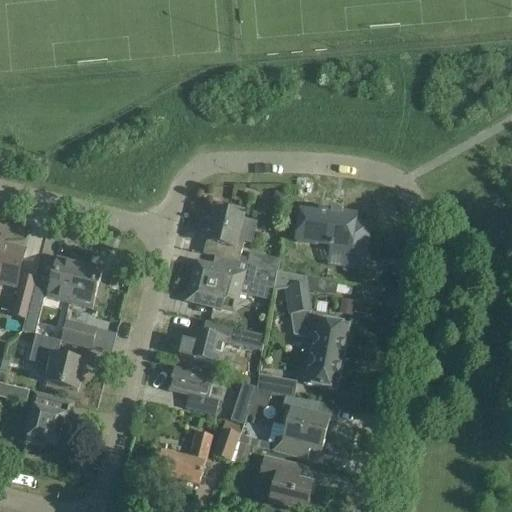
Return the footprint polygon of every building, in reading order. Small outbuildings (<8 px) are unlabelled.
[(232,263),(239,265),(244,244),(237,243),(244,215),(229,211),(228,215),(214,211),(203,256),(232,263)] [(296,240),(295,243),(314,246),(331,249),(328,266),(343,268),(363,271),(370,225),(355,223),(356,218),(319,213),(319,216),(300,214),(296,240)] [(24,252),(0,245),(0,284),(15,289),(17,279),(24,252)] [(250,254),(247,266),(257,269),(275,274),(278,261),(250,254)] [(35,282),(25,321),(22,334),(43,339),(44,334),(36,332),(43,303),(46,300),(69,305),(79,266),(56,260),(52,277),(47,275),(43,289),(34,287),(35,282)] [(257,269),(247,266),(247,267),(239,265),(232,263),(229,276),(199,269),(191,300),(221,308),(232,301),(234,294),(249,298),(257,269)] [(79,266),(69,305),(92,311),(94,302),(100,303),(103,289),(98,288),(102,272),(79,266)] [(25,321),(35,282),(22,279),(12,317),(25,321)] [(303,338),(304,332),(307,320),(310,313),(306,285),(287,288),(294,337),(303,338)] [(340,310),(352,312),(354,303),(341,301),(340,310)] [(307,320),(304,332),(303,338),(314,340),(328,342),(326,355),(343,358),(349,328),(329,324),(307,320)] [(5,330),(19,334),(22,325),(8,321),(5,330)] [(63,331),(59,343),(61,343),(84,349),(91,351),(95,332),(64,324),(63,331)] [(182,344),(178,359),(193,362),(206,365),(218,368),(225,341),(240,345),(261,350),(264,339),(243,333),(239,332),(220,328),(217,339),(184,331),(181,343),(182,344)] [(59,343),(43,339),(22,334),(20,342),(33,345),(29,363),(50,369),(46,385),(57,388),(77,393),(84,366),(57,359),(61,343),(59,343)] [(337,393),(343,358),(326,355),(328,342),(314,340),(305,387),(317,389),(337,393)] [(4,356),(0,370),(0,371),(7,374),(11,358),(4,356)] [(213,379),(174,370),(168,393),(193,399),(190,411),(215,418),(218,404),(208,401),(213,379)] [(259,377),(256,394),(285,400),(294,401),(297,384),(259,377)] [(9,388),(6,400),(25,405),(29,393),(9,388)] [(57,400),(33,394),(25,425),(30,426),(25,446),(44,450),(45,446),(57,449),(65,418),(50,414),(53,401),(56,401),(57,400)] [(332,409),(321,406),(294,401),(285,400),(282,413),(278,412),(274,425),(286,428),(325,438),(332,409)] [(233,414),(230,423),(244,428),(247,418),(233,414)] [(227,424),(225,423),(212,458),(231,465),(238,445),(240,438),(243,428),(242,428),(242,429),(227,424)] [(325,438),(286,428),(283,442),(275,440),(272,453),(306,463),(309,452),(321,455),(325,438)] [(211,438),(197,435),(190,463),(161,456),(155,478),(199,489),(211,438)] [(240,438),(238,445),(239,445),(250,448),(264,452),(265,445),(240,438)] [(250,448),(239,445),(235,459),(246,462),(250,448)] [(292,467),(264,460),(258,485),(273,489),(269,506),(290,511),(291,508),(304,511),(306,511),(312,487),(289,481),(292,467)]
